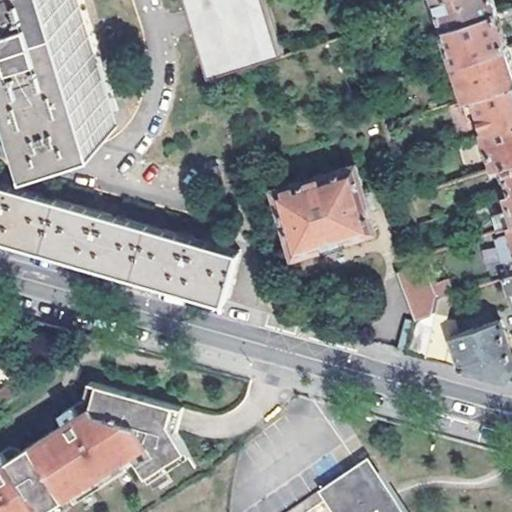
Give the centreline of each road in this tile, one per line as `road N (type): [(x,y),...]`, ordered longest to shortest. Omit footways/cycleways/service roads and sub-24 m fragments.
road 1 (tertiary): [(0,271),(511,414)]
road 2 (unknown): [(190,422),(259,410),(317,476),(260,511)]
